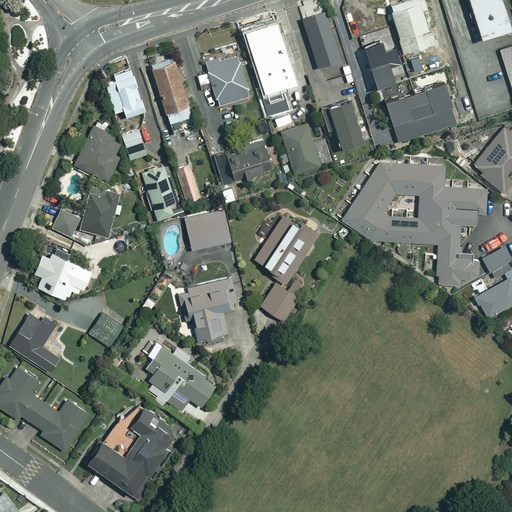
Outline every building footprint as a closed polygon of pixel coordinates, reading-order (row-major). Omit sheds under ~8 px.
[(389,13),(391,13),(388,5),(391,4),(389,0),(373,0),(383,32),(390,30),(394,29),(389,13)] [(427,9),(424,0),(408,0),(389,6),(404,54),(425,48),(428,57),(439,53),(432,32),(430,33),(423,10),(427,9)] [(511,31),(502,0),(469,0),(482,40),(511,31)] [(342,61),(326,11),(302,19),(318,68),(342,61)] [(287,52),(279,27),(246,37),(254,62),(256,61),(264,87),(283,81),(280,69),(286,67),(282,53),(287,52)] [(511,46),(500,51),(511,89),(511,46)] [(220,63),(217,53),(204,57),(209,72),(198,76),(203,91),(213,87),(220,107),(252,97),(239,57),(220,63)] [(193,117),(173,58),(151,65),(174,134),(190,129),(187,119),(193,117)] [(146,111),(132,69),(114,74),(116,80),(106,84),(116,113),(124,110),(127,117),(146,111)] [(457,123),(444,85),(386,104),(399,142),(457,123)] [(363,142),(351,103),(329,109),(342,149),(363,142)] [(322,162),(309,123),(281,132),(294,171),(322,162)] [(112,155),(120,135),(93,124),(76,165),(113,181),(122,159),(112,155)] [(511,169),(511,131),(505,126),(471,167),(503,193),(511,182),(511,178),(507,175),(511,169)] [(149,153),(141,129),(122,135),(130,159),(149,153)] [(273,169),(263,141),(227,154),(236,181),(246,177),(248,183),(259,179),(258,175),(273,169)] [(443,184),(445,163),(379,159),(341,217),(369,238),(437,242),(435,273),(438,273),(437,282),(459,283),(460,277),(469,278),(478,273),(479,258),(472,258),(472,251),(461,250),(461,245),(459,244),(461,222),(475,223),(476,212),(485,212),(487,186),(443,184)] [(201,198),(190,163),(175,167),(187,203),(201,198)] [(176,204),(164,166),(143,173),(158,220),(174,215),(171,205),(176,204)] [(119,196),(93,188),(82,227),(108,235),(119,196)] [(81,217),(61,209),(53,228),(72,236),(81,217)] [(231,241),(224,210),(185,218),(192,250),(231,241)] [(301,227),(284,215),(254,259),(288,282),(320,235),(303,224),(301,227)] [(511,260),(511,258),(505,246),(482,258),(489,272),(511,260)] [(91,269),(53,253),(51,258),(43,255),(35,274),(43,277),(38,287),(65,298),(72,282),(84,287),(91,269)] [(511,266),(504,271),(508,279),(476,297),(487,318),(511,303),(511,266)] [(176,277),(166,270),(155,287),(165,293),(176,277)] [(224,314),(239,310),(231,278),(199,285),(196,272),(184,275),(188,291),(178,293),(185,321),(193,319),(199,345),(230,338),(224,314)] [(300,299),(277,283),(260,306),(283,322),(300,299)] [(156,300),(147,297),(143,308),(152,312),(156,300)] [(123,324),(102,310),(87,331),(109,345),(123,324)] [(42,321),(29,313),(10,346),(52,372),(60,358),(42,347),(56,323),(44,317),(42,321)] [(217,384),(160,344),(144,367),(154,373),(149,381),(169,395),(165,399),(181,410),(189,398),(201,407),(217,384)] [(41,382),(18,366),(10,379),(7,377),(0,386),(0,392),(1,393),(0,394),(0,407),(18,420),(21,415),(43,430),(40,434),(67,452),(73,441),(76,443),(93,416),(68,400),(59,412),(33,395),(41,382)] [(177,430),(145,407),(130,428),(146,439),(135,455),(128,450),(124,456),(103,442),(88,463),(138,500),(152,481),(147,478),(167,451),(164,448),(177,430)] [(17,511),(2,491),(0,492),(0,511),(17,511)]
